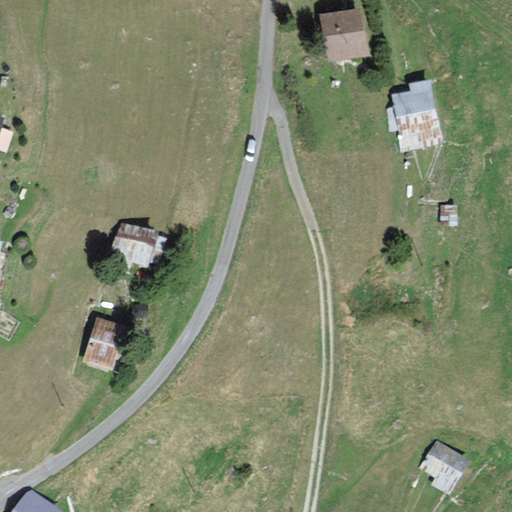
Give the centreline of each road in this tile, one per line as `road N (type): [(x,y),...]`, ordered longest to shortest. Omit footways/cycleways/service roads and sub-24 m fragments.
road 1 (track): [(0,497),(106,427),(178,352),(217,280),(263,99)]
road 2 (track): [(263,99),(281,119),(322,247),(329,364),(310,511)]
